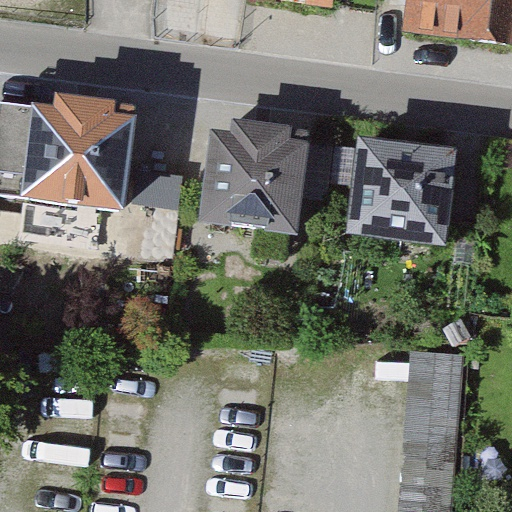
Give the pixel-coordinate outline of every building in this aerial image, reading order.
[(386,0),(381,43),(503,57),(509,0),(386,0)] [(128,114),(11,93),(0,153),(0,209),(107,229),(128,114)] [(319,147),(209,123),(184,234),(294,259),(319,147)] [(472,159),(350,141),(336,237),(457,255),(472,159)] [(458,511),(459,353),(408,352),(407,511),(458,511)]
